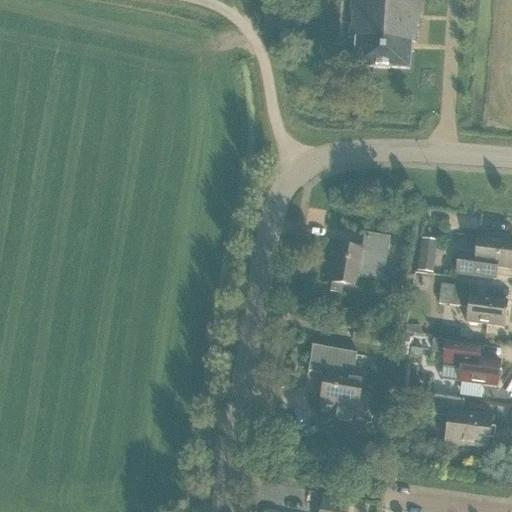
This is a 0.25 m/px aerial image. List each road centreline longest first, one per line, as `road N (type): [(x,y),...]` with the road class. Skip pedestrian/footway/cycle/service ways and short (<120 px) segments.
road 1 (tertiary): [(220,511),(274,206),(301,170)]
road 2 (unclassified): [(301,170),(279,137),(263,61),(243,24),(192,0)]
road 3 (tertiary): [(301,170),(373,151),(511,158)]
road 4 (unknown): [(443,153),(450,0)]
